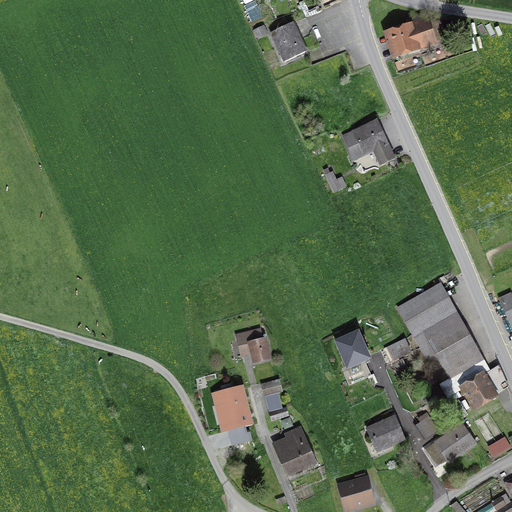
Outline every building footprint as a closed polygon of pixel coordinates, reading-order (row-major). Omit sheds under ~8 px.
[(389,60),(435,43),(427,20),(381,37),(389,60)] [(295,24),(269,36),(282,64),(308,52),(295,24)] [(263,29),(253,33),(257,41),(266,36),(263,29)] [(393,159),(375,123),(341,139),(353,163),(372,154),(378,166),(393,159)] [(331,175),(325,178),(333,195),(344,189),(340,180),(335,183),(331,175)] [(480,363),(439,288),(399,310),(426,359),(433,355),(448,381),(480,363)] [(511,296),(500,302),(511,328),(511,296)] [(266,363),(262,341),(260,342),(258,332),(233,338),(238,359),(247,357),(249,366),(266,363)] [(357,333),(337,342),(347,367),(368,358),(357,333)] [(404,343),(385,351),(391,365),(410,357),(404,343)] [(406,374),(400,364),(392,369),(398,379),(406,374)] [(479,375),(457,388),(472,413),(494,399),(479,375)] [(279,383),(261,387),(263,398),(281,394),(279,383)] [(218,405),(221,404),(227,429),(230,428),(234,445),(251,440),(250,433),(247,434),(244,424),(249,423),(240,389),(216,395),(218,405)] [(277,397),(265,400),(269,415),(281,412),(277,397)] [(284,411),(269,417),(271,425),(287,419),(284,411)] [(393,420),(366,431),(376,456),(403,445),(393,420)] [(430,420),(414,429),(423,443),(438,434),(430,420)] [(449,466),(475,449),(461,427),(433,445),(435,447),(423,455),(433,470),(446,462),(449,466)] [(312,467),(298,432),(284,438),(286,443),(271,449),(283,479),(312,467)] [(364,482),(336,490),(342,511),(357,511),(372,508),(364,482)] [(492,511),(496,510),(497,511),(511,511),(511,507),(505,495),(475,511),(492,511)]
